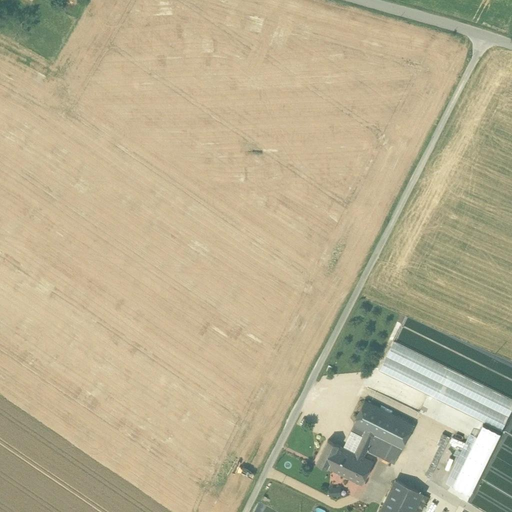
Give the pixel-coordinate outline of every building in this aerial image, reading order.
[(511,410),(511,398),(394,341),(387,355),(510,415),(511,410)] [(510,415),(387,355),(380,370),(503,430),(510,415)] [(500,433),(378,373),(372,385),(494,445),(500,433)] [(414,424),(365,400),(354,423),(355,423),(366,429),(375,433),(403,447),(414,424)] [(366,429),(355,423),(352,430),(362,435),(366,429)] [(441,426),(430,456),(450,463),(456,446),(462,448),(466,436),(456,433),(456,431),(441,426)] [(362,435),(354,452),(353,451),(342,474),(345,476),(345,475),(361,483),(368,471),(379,476),(384,467),(363,457),(367,450),(375,433),(366,429),(362,435)] [(362,435),(352,430),(344,447),(353,451),(354,452),(362,435)] [(403,447),(375,433),(367,450),(395,463),(403,447)] [(344,447),(328,439),(317,462),(342,474),(353,451),(344,447)] [(413,511),(423,492),(396,479),(379,511),(413,511)]
